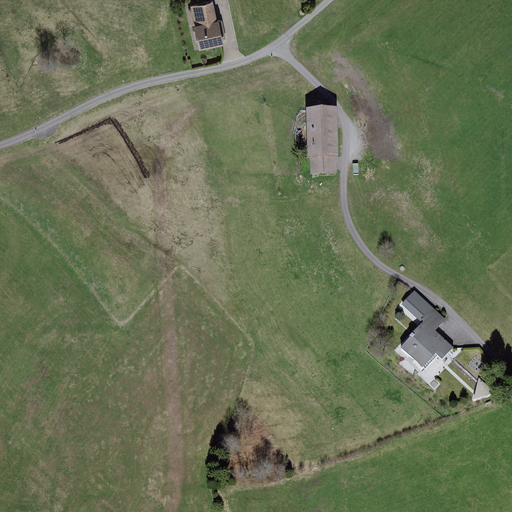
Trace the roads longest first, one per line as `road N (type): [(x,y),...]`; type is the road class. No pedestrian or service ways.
road 1 (residential): [(511,374),(431,294),(362,247),(343,205),(338,108),(275,45)]
road 2 (residential): [(0,145),(108,94),(242,62),(275,45)]
